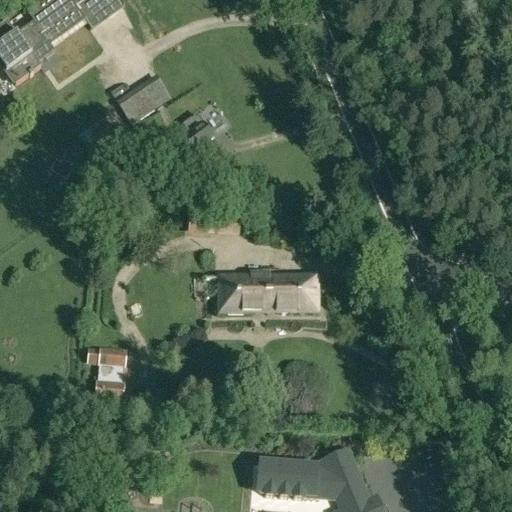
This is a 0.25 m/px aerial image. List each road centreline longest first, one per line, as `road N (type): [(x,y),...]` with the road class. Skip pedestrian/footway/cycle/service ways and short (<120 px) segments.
road 1 (unclassified): [(422,272),(301,0)]
road 2 (tertiary): [(511,500),(422,272)]
